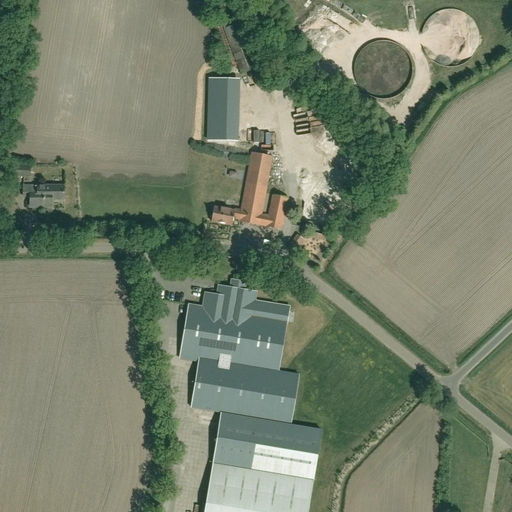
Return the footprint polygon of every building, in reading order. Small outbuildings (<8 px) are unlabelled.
[(421,29),(420,37),(421,46),(425,54),(432,61),(440,65),(449,66),(457,65),(466,61),(472,54),(476,46),(478,37),(476,29),(472,20),(466,14),(457,10),(449,8),(440,10),(432,14),(425,20),(421,29)] [(257,69),(241,24),(236,13),(220,19),(240,75),(257,69)] [(354,60),(353,69),(354,77),(358,85),(365,92),(373,96),(382,97),(390,96),(399,92),(405,85),(409,77),(411,69),(409,60),(405,52),(399,45),(390,41),(382,40),(373,41),(365,45),(358,52),(354,60)] [(209,79),(209,119),(233,119),(233,80),(209,79)] [(323,111),(297,113),(297,123),(312,122),(312,115),(323,115),(323,111)] [(209,140),(233,140),(233,119),(209,119),(209,140)] [(266,227),(266,228),(281,231),(288,198),(272,195),(268,216),(262,215),(273,157),(252,153),(241,211),(234,209),(234,211),(214,207),(211,222),(232,226),(233,219),(242,221),(241,223),(259,226),(266,227)] [(30,178),(31,167),(14,165),(13,177),(30,178)] [(64,202),(64,184),(23,184),(23,197),(30,197),(30,208),(51,208),(51,202),(64,202)] [(306,241),(296,235),(287,249),(296,255),(306,241)] [(278,371),(286,321),(284,321),(286,308),(253,303),(255,293),(243,291),(244,283),(232,281),(231,289),(218,287),(216,296),(206,294),(203,308),(188,305),(180,354),(199,357),(191,407),(220,412),(212,462),(202,511),(309,511),(313,479),(320,430),(290,425),(298,375),(278,371)] [(197,470),(209,472),(211,460),(199,458),(197,470)]
